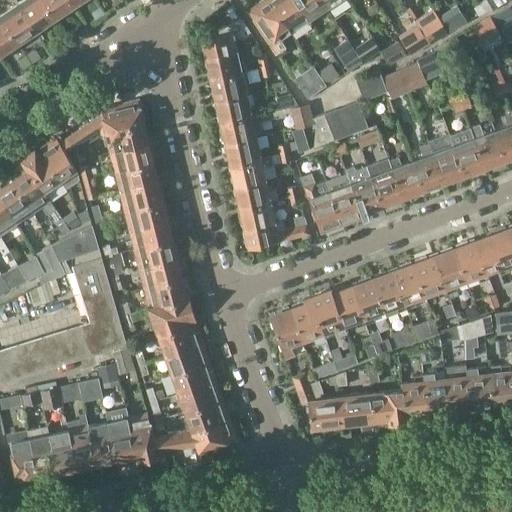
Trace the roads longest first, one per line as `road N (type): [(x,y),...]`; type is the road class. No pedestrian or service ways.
road 1 (residential): [(223,296),(511,188)]
road 2 (residential): [(223,296),(156,22)]
road 3 (tertiary): [(289,478),(511,450)]
road 4 (residential): [(289,478),(223,296)]
road 5 (residential): [(0,126),(156,22)]
road 6 (tertiary): [(128,511),(289,478)]
